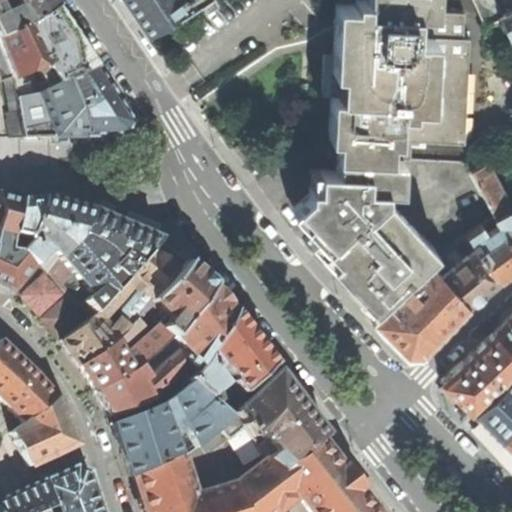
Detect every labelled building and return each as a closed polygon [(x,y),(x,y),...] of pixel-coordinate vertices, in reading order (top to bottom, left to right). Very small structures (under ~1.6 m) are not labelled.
[(50,0),(0,0),(0,82),(12,77),(0,45),(0,36),(19,29),(56,8),(50,0)] [(122,0),(132,13),(143,29),(188,0),(122,0)] [(335,135),(334,155),(398,157),(400,110),(431,112),(434,36),(415,36),(416,10),(434,11),(434,0),(364,0),(364,2),(334,1),(331,54),(322,54),(321,76),(320,94),(329,94),(327,135),(335,135)] [(474,0),(484,22),(500,15),(493,0),(474,0)] [(77,40),(56,8),(19,29),(0,36),(0,45),(12,77),(13,79),(46,64),(56,82),(64,79),(65,80),(95,67),(77,40)] [(511,9),(500,15),(511,40),(511,9)] [(398,157),(402,157),(409,158),(410,140),(463,142),(468,37),(462,37),(462,12),(434,11),(416,10),(415,36),(434,36),(431,112),(400,110),(398,157)] [(132,122),(95,67),(65,80),(86,129),(86,137),(125,136),(128,129),(132,122)] [(68,137),(86,137),(86,129),(65,80),(64,79),(56,82),(55,84),(39,94),(17,97),(19,109),(24,137),(41,136),(42,138),(68,137)] [(16,137),(24,137),(19,109),(6,113),(11,137),(16,137)] [(469,169),(493,215),(495,215),(508,208),(510,206),(490,168),(505,161),(500,153),(487,160),(469,169)] [(402,157),(398,157),(334,155),(334,168),(333,185),(328,185),(327,197),(304,218),(338,255),(342,259),(347,265),(341,270),(361,292),(373,306),(434,249),(384,194),(384,186),(400,187),(402,157)] [(335,258),(338,255),(304,218),(327,197),(328,185),(333,185),(334,168),(317,167),(316,184),(309,184),(308,191),(289,208),(335,258)] [(28,232),(30,231),(41,198),(39,197),(29,198),(20,198),(12,233),(27,237),(28,232)] [(50,251),(58,258),(75,237),(91,211),(64,204),(41,198),(30,231),(37,238),(33,241),(32,241),(22,251),(36,263),(44,253),(50,251)] [(511,267),(511,215),(508,208),(495,215),(493,215),(466,232),(486,265),(499,276),(511,267)] [(82,301),(93,314),(139,260),(149,249),(158,239),(124,225),(91,211),(75,237),(58,258),(59,259),(49,270),(61,285),(71,274),(80,285),(89,295),(82,301)] [(486,287),(499,276),(486,265),(466,232),(464,233),(431,263),(467,304),(486,287)] [(140,261),(139,260),(93,314),(59,340),(68,353),(77,365),(113,342),(136,318),(150,300),(164,283),(184,263),(186,263),(171,251),(158,239),(149,249),(151,250),(140,261)] [(389,337),(404,353),(419,353),(444,327),(467,304),(431,263),(429,261),(369,317),(389,337)] [(85,379),(92,390),(134,369),(139,365),(139,364),(169,337),(171,339),(210,285),(198,273),(186,263),(152,302),(168,318),(164,324),(160,321),(123,355),(120,350),(145,328),(136,318),(113,342),(77,365),(85,379)] [(220,298),(210,285),(171,339),(187,355),(184,357),(189,363),(193,368),(197,364),(229,311),(220,298)] [(185,380),(189,384),(205,398),(223,383),(213,369),(216,366),(221,366),(232,380),(230,381),(240,394),(253,394),(276,371),(255,343),(229,311),(197,364),(193,368),(185,380)] [(511,313),(507,318),(494,331),(511,350),(511,313)] [(454,392),(469,408),(511,369),(511,350),(494,331),(468,354),(440,379),(454,392)] [(0,401),(4,405),(21,424),(54,397),(35,374),(30,369),(0,341),(0,401)] [(100,402),(108,416),(150,399),(180,375),(189,363),(184,357),(177,350),(146,376),(139,365),(134,369),(92,390),(100,402)] [(303,406),(276,371),(277,374),(234,416),(232,414),(228,417),(218,427),(228,438),(243,426),(251,438),(260,430),(276,451),(266,458),(277,469),(318,440),(325,435),(303,406)] [(511,375),(472,411),(480,419),(511,390),(511,375)] [(128,476),(131,475),(176,456),(165,425),(180,417),(194,448),(218,427),(228,417),(205,398),(189,384),(171,398),(158,407),(152,411),(112,425),(120,451),(128,476)] [(511,390),(480,419),(499,439),(511,452),(511,390)] [(66,423),(54,397),(21,424),(10,433),(14,440),(29,466),(53,455),(75,444),(66,423)] [(276,511),(295,498),(306,511),(372,511),(357,492),(356,490),(349,480),(342,471),(340,470),(318,440),(277,469),(266,458),(232,484),(186,499),(184,494),(191,491),(180,459),(177,460),(176,456),(131,475),(142,511),(276,511)] [(73,468),(45,480),(53,507),(54,511),(97,511),(95,506),(84,472),(73,468)] [(18,492),(0,500),(0,511),(42,511),(53,507),(45,480),(18,492)]
